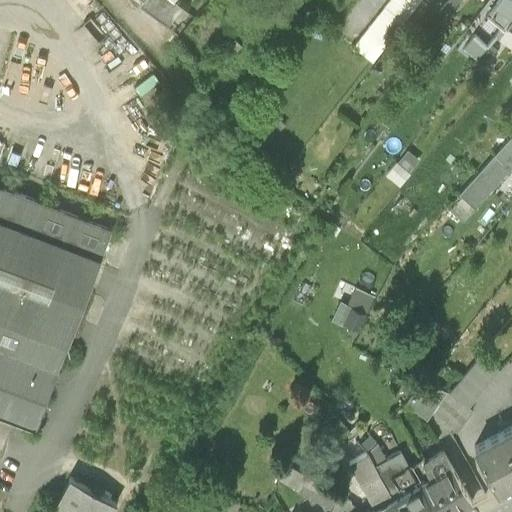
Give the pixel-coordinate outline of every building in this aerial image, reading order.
[(142,0),(140,5),(168,26),(183,6),(174,0),(142,0)] [(373,51),(416,0),(387,0),(355,38),(373,51)] [(447,0),(441,8),(446,12),(457,0),(447,0)] [(487,45),(504,25),(511,14),(511,0),(498,0),(494,6),(482,21),(483,23),(473,34),(487,45)] [(287,119),(264,99),(250,114),(259,122),(257,133),(264,139),(274,135),(275,129),(287,119)] [(462,219),(511,164),(511,133),(447,204),(462,219)] [(420,155),(409,146),(399,159),(397,156),(385,171),(398,182),(420,155)] [(0,413),(33,426),(110,228),(0,185),(0,413)] [(376,294),(356,284),(348,300),(342,297),(333,317),(344,323),(345,319),(354,323),(362,307),(368,310),(376,294)] [(505,310),(489,298),(483,306),(498,319),(505,310)] [(479,352),(448,389),(468,405),(498,369),(479,352)] [(426,415),(432,406),(446,388),(424,377),(406,400),(426,415)] [(471,408),(468,405),(448,389),(446,388),(432,406),(455,428),(471,408)] [(496,487),(511,478),(511,424),(474,444),(496,487)] [(348,459),(374,506),(392,495),(374,461),(368,448),(348,459)] [(399,448),(374,461),(392,495),(418,481),(399,448)] [(430,475),(418,481),(435,511),(448,511),(471,500),(442,449),(422,460),(430,475)] [(287,460),(278,475),(338,511),(362,511),(367,510),(287,460)] [(65,477),(45,511),(111,511),(118,500),(65,477)] [(400,511),(435,511),(418,481),(392,495),(400,511)] [(400,511),(392,495),(374,506),(367,510),(362,511),(400,511)]
